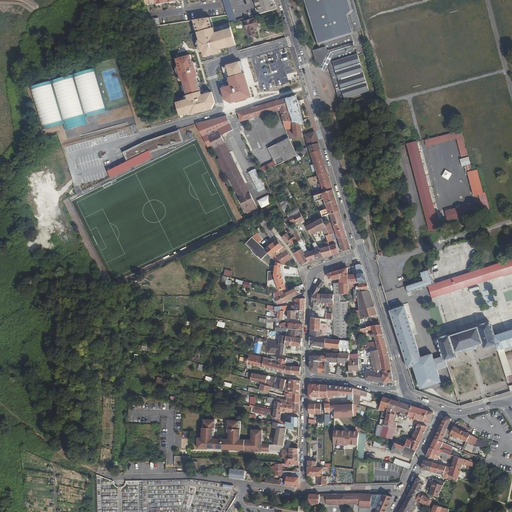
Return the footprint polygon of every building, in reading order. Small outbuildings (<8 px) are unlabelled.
[(227,17),(228,21),(235,19),(229,0),(221,0),(226,15),(227,17)] [(277,9),(274,0),(255,0),(256,0),(257,6),(258,5),(261,14),(276,9),(277,9)] [(355,31),(362,29),(363,29),(354,0),(305,0),(320,48),(313,50),(317,64),(320,63),(321,64),(320,66),(322,66),(324,68),(327,69),(328,70),(329,68),(340,100),(371,90),(360,53),(357,54),(355,48),(357,48),(355,42),(356,41),(354,34),(353,34),(353,32),(355,32),(355,31)] [(257,25),(254,17),(243,20),(249,36),(255,34),(252,27),(257,25)] [(220,50),(237,45),(231,28),(216,33),(214,27),(212,28),(209,18),(193,20),(198,40),(197,41),(201,52),(202,52),(204,58),(220,53),(221,51),(220,50)] [(191,115),(211,110),(215,103),(212,92),(202,95),(197,77),(198,76),(194,61),(192,61),(190,55),(176,59),(178,66),(177,66),(181,82),(182,81),(188,100),(176,103),(180,116),(190,113),(191,115)] [(243,73),(240,61),(226,65),(230,77),(227,77),(230,86),(221,88),(224,100),(231,104),(252,98),(245,72),(243,73)] [(65,130),(67,130),(65,123),(84,119),(85,125),(87,125),(85,118),(102,114),(107,112),(106,108),(96,69),(30,86),(42,130),(64,124),(65,130)] [(295,96),(286,98),(293,123),(293,129),(295,137),(302,136),(301,124),(303,124),(295,96)] [(293,123),(286,98),(237,112),(237,113),(240,122),(280,111),(285,129),(293,129),(293,123)] [(227,116),(196,124),(208,147),(212,145),(213,148),(226,142),(222,135),(233,130),(227,116)] [(84,119),(65,123),(67,130),(85,125),(84,119)] [(146,141),(123,152),(128,161),(150,152),(184,142),(180,130),(146,141)] [(305,135),(308,146),(320,143),(316,131),(305,135)] [(464,132),(426,140),(427,146),(458,140),(463,158),(470,156),(464,132)] [(253,137),(247,140),(255,154),(260,151),(253,137)] [(268,148),(274,161),(276,165),(298,155),(296,150),(289,138),(268,148)] [(409,143),(430,225),(438,223),(418,141),(409,143)] [(249,192),(226,142),(213,148),(236,198),(249,192)] [(327,173),(321,150),(320,143),(308,146),(318,176),(327,173)] [(153,157),(150,152),(128,161),(109,171),(111,178),(153,157)] [(470,158),(462,160),(463,167),(466,167),(472,165),(470,158)] [(276,165),(274,161),(260,168),(262,173),(276,165)] [(466,167),(468,174),(469,173),(474,172),(472,165),(466,167)] [(257,169),(249,172),(259,192),(266,189),(257,169)] [(451,174),(445,170),(441,177),(447,181),(451,174)] [(474,172),(469,173),(475,196),(480,195),(484,194),(478,171),(474,172)] [(331,184),(327,173),(318,176),(315,177),(316,180),(319,179),(322,189),(318,191),(318,192),(313,194),(314,196),(314,197),(317,206),(320,205),(319,204),(318,201),(324,199),(326,204),(328,209),(332,213),(339,211),(336,201),(333,190),(331,184)] [(38,187),(31,189),(33,197),(41,194),(38,187)] [(249,192),(236,198),(247,220),(261,213),(249,192)] [(484,194),(480,195),(482,203),(485,211),(491,210),(487,193),(484,194)] [(258,200),(262,208),(273,203),(269,195),(258,200)] [(482,203),(447,211),(449,220),(485,211),(482,203)] [(300,208),(289,214),(291,217),(302,211),(300,208)] [(305,220),(306,219),(302,211),(291,217),(290,217),(293,222),(297,220),(299,223),(303,221),(303,222),(305,221),(305,220)] [(342,223),(339,211),(332,213),(334,226),(342,223)] [(287,218),(285,219),(279,222),(283,228),(288,224),(287,222),(289,221),(287,217),(287,218)] [(327,235),(328,235),(330,240),(330,241),(335,239),(333,233),(331,234),(327,227),(326,223),(324,218),(315,222),(314,221),(313,221),(312,220),(307,222),(309,225),(308,226),(313,234),(322,229),(323,231),(326,229),(327,232),(326,233),(327,235)] [(263,220),(259,223),(265,233),(270,238),(273,235),(270,231),(269,230),(265,223),(263,220)] [(335,232),(331,221),(326,223),(327,227),(331,234),(333,233),(335,232)] [(346,236),(342,223),(334,226),(336,232),(338,239),(346,236)] [(291,226),(290,224),(288,225),(289,227),(291,230),(294,234),(295,233),(294,232),(294,231),(294,230),(294,229),(298,228),(298,225),(291,226)] [(258,227),(255,230),(263,239),(266,236),(258,227)] [(251,237),(245,244),(251,250),(250,251),(256,257),(257,256),(260,260),(266,254),(262,249),(257,243),(261,240),(256,233),(251,237)] [(296,236),(292,237),(292,236),(290,238),(286,233),(282,236),(281,237),(288,246),(289,246),(292,243),(296,240),(296,236)] [(309,250),(300,233),(296,236),(296,240),(301,249),(304,254),(308,263),(318,258),(315,250),(312,251),(311,249),(309,250)] [(314,242),(318,249),(322,257),(326,256),(333,254),(341,251),(338,243),(332,245),(330,241),(330,240),(329,241),(326,242),(327,243),(325,244),(326,247),(321,248),(314,236),(312,237),(315,242),(314,242)] [(350,250),(346,236),(338,239),(342,252),(350,250)] [(292,258),(278,238),(275,241),(274,242),(269,245),(265,248),(270,257),(274,262),(273,272),(267,272),(265,288),(272,293),(273,298),(277,305),(283,303),(286,301),(302,293),(298,286),(289,290),(288,288),(286,289),(281,273),(282,263),(284,264),(288,261),(292,258)] [(294,254),(301,267),(308,263),(304,254),(301,249),(294,254)] [(511,259),(463,275),(467,287),(511,273),(511,259)] [(356,274),(358,282),(366,282),(361,265),(358,264),(346,268),(349,274),(351,274),(356,274)] [(349,274),(346,268),(341,269),(341,278),(341,283),(350,283),(349,274)] [(429,268),(420,271),(422,279),(405,285),(407,292),(408,291),(429,284),(429,285),(434,284),(429,268)] [(341,278),(341,269),(330,273),(331,278),(333,277),(334,279),(341,278)] [(434,284),(429,285),(433,298),(467,287),(463,275),(434,284)] [(317,302),(319,293),(321,288),(324,284),(323,283),(324,281),(322,281),(312,297),(312,308),(320,309),(320,307),(320,305),(317,305),(317,302)] [(369,291),(366,282),(358,282),(358,286),(358,289),(358,292),(369,291)] [(341,283),(335,283),(336,294),(337,294),(337,302),(341,302),(343,303),(343,299),(342,300),(342,293),(341,283)] [(350,293),(348,283),(350,283),(341,283),(342,293),(350,293)] [(407,292),(429,285),(429,284),(408,291),(407,292)] [(369,291),(358,292),(355,292),(356,299),(356,303),(356,311),(359,319),(359,324),(359,329),(366,328),(366,327),(365,317),(371,315),(372,317),(376,316),(369,291)] [(350,302),(350,299),(350,293),(342,293),(342,300),(343,299),(343,303),(344,306),(351,305),(350,302)] [(341,302),(337,302),(337,294),(336,294),(335,294),(330,294),(329,302),(330,302),(332,302),(332,305),(332,306),(334,306),(334,304),(335,303),(337,303),(337,304),(341,304),(341,302)] [(511,329),(496,335),(493,326),(492,326),(491,322),(478,326),(465,331),(452,335),(451,334),(439,339),(440,342),(439,343),(441,351),(422,357),(402,296),(397,298),(400,308),(391,311),(405,356),(402,357),(405,366),(408,365),(409,367),(406,368),(411,386),(412,388),(416,387),(411,367),(414,366),(421,388),(441,382),(441,381),(438,369),(448,366),(446,361),(458,357),(457,353),(464,350),(465,352),(477,348),(476,347),(484,344),(485,349),(497,345),(498,350),(505,348),(511,345),(511,329)] [(351,305),(344,306),(343,303),(341,302),(341,304),(337,304),(337,303),(335,303),(334,304),(334,306),(334,313),(334,317),(334,319),(334,327),(333,339),(350,342),(351,338),(351,316),(351,310),(351,305)] [(303,319),(304,310),(290,310),(287,310),(287,318),(303,319)] [(277,314),(277,318),(283,319),(283,317),(283,316),(284,315),(286,315),(286,311),(285,311),(281,311),(275,311),(275,314),(277,314)] [(312,318),(310,337),(311,337),(311,346),(316,346),(320,347),(320,349),(322,350),(322,347),(326,347),(339,349),(340,354),(326,354),(326,362),(330,362),(338,363),(349,363),(349,362),(350,357),(350,354),(350,342),(333,339),(326,339),(324,338),(325,323),(321,323),(321,319),(312,318)] [(302,338),(302,330),(303,324),(283,322),(283,328),(280,328),(274,327),(274,329),(276,329),(277,329),(287,330),(288,328),(293,329),(292,332),(291,332),(291,336),(292,337),(297,337),(302,338)] [(374,335),(382,334),(379,325),(373,326),(366,327),(366,328),(359,329),(358,330),(358,337),(374,335)] [(388,354),(382,334),(374,335),(375,341),(377,348),(378,349),(379,356),(388,354)] [(266,353),(282,354),(284,344),(286,336),(280,335),(279,346),(273,346),(266,345),(266,353)] [(266,339),(259,337),(256,336),(253,352),(255,353),(259,354),(261,344),(266,345),(266,339)] [(511,372),(505,348),(498,350),(507,377),(511,374),(511,372)] [(365,371),(365,379),(383,382),(379,356),(378,349),(374,350),(370,351),(374,372),(365,371)] [(359,370),(358,354),(350,357),(349,362),(349,363),(350,362),(348,373),(353,373),(353,370),(359,370)] [(392,381),(388,354),(379,356),(383,382),(392,381)] [(274,362),(274,358),(272,358),(260,355),(260,358),(250,356),(248,363),(287,372),(291,373),(292,366),(287,364),(280,363),(274,362)] [(311,372),(324,373),(329,374),(329,367),(325,367),(325,365),(319,365),(319,362),(322,362),(322,357),(316,357),(316,355),(310,355),(310,370),(311,372)] [(300,375),(301,366),(292,366),(291,373),(300,375)] [(438,369),(441,381),(451,378),(448,366),(438,369)] [(253,373),(252,380),(263,383),(272,386),(275,387),(276,384),(275,384),(272,384),(273,381),(271,381),(268,381),(269,375),(253,373)] [(284,387),(287,379),(280,377),(278,377),(277,384),(276,384),(275,387),(276,387),(284,390),(284,387)] [(300,394),(300,380),(290,379),(289,388),(284,387),(284,390),(286,390),(285,393),(288,393),(286,400),(277,398),(277,396),(268,395),(267,401),(275,403),(274,408),(274,409),(283,410),(281,403),(284,404),(292,405),(292,403),(299,403),(300,394)] [(263,383),(261,389),(271,391),(272,386),(263,383)] [(321,396),(322,384),(318,384),(312,383),(311,385),(311,399),(313,399),(313,396),(321,396)] [(330,397),(329,385),(322,384),(321,396),(330,397)] [(341,395),(341,386),(338,386),(329,385),(330,397),(333,397),(333,395),(336,395),(341,395)] [(352,400),(352,402),(355,402),(354,388),(352,388),(341,386),(341,395),(346,395),(350,396),(350,400),(352,400)] [(363,390),(354,388),(355,402),(355,403),(357,403),(357,404),(363,406),(364,402),(359,401),(360,399),(361,392),(363,392),(363,390)] [(385,397),(380,410),(388,412),(393,399),(385,397)] [(394,412),(398,401),(394,400),(393,399),(388,412),(388,413),(389,413),(393,414),(394,412)] [(400,411),(403,402),(398,401),(394,412),(397,413),(398,412),(399,412),(401,413),(402,411),(400,411)] [(409,416),(414,406),(412,405),(403,402),(400,411),(402,411),(401,413),(404,414),(407,415),(409,416)] [(292,412),(292,405),(284,404),(281,403),(283,410),(286,412),(292,412)] [(353,403),(331,404),(331,406),(332,411),(335,410),(335,418),(354,416),(353,403)] [(317,404),(310,404),(310,413),(320,413),(323,413),(323,408),(317,408),(317,404)] [(254,412),(274,416),(275,410),(256,406),(254,412)] [(425,420),(429,410),(414,406),(409,416),(416,418),(425,420)] [(282,418),(282,416),(283,410),(274,409),(275,410),(274,416),(282,418)] [(430,422),(433,413),(433,411),(429,410),(425,420),(426,421),(430,422)] [(397,413),(394,412),(393,414),(389,413),(388,413),(388,416),(386,425),(391,426),(397,428),(398,422),(397,422),(398,416),(399,415),(397,414),(397,413)] [(282,421),(282,418),(274,416),(274,419),(273,421),(275,422),(274,427),(278,427),(277,431),(275,444),(285,445),(287,429),(284,428),(285,422),(282,421)] [(297,427),(298,417),(291,416),(291,422),(285,422),(284,428),(287,429),(294,429),(294,427),(297,427)] [(453,418),(448,416),(445,418),(436,437),(432,447),(428,456),(439,460),(441,455),(440,455),(440,454),(441,454),(450,458),(451,457),(455,459),(453,467),(451,466),(451,467),(449,474),(459,477),(465,461),(468,463),(474,466),(475,462),(466,459),(456,456),(452,454),(453,451),(452,451),(442,447),(443,444),(441,443),(442,440),(443,441),(448,443),(454,446),(460,449),(461,446),(461,445),(460,444),(445,438),(451,423),(453,418)] [(205,419),(204,426),(214,427),(216,427),(216,419),(205,419)] [(228,428),(231,428),(240,428),(240,420),(228,419),(228,428)] [(422,441),(429,426),(420,424),(419,425),(418,424),(417,427),(418,427),(413,438),(422,442),(422,441)] [(394,439),(397,428),(391,426),(391,428),(380,425),(378,435),(394,439)] [(203,437),(197,437),(197,449),(268,451),(268,450),(268,445),(268,444),(262,444),(263,430),(252,429),(252,439),(242,438),(242,428),(240,428),(231,428),(230,438),(213,438),(214,427),(204,426),(204,427),(203,437)] [(460,437),(469,441),(472,442),(476,436),(472,434),(456,426),(452,432),(455,434),(454,435),(459,438),(460,437)] [(359,430),(360,432),(361,432),(360,433),(366,435),(365,433),(364,427),(360,427),(356,427),(357,430),(359,430)] [(357,430),(334,429),(334,444),(358,444),(359,430),(357,430)] [(360,432),(359,430),(358,444),(357,459),(363,459),(366,435),(360,433),(361,432),(360,432)] [(418,450),(422,442),(413,438),(410,437),(406,445),(409,446),(418,450)] [(442,447),(452,451),(454,446),(448,443),(443,441),(442,440),(441,443),(443,444),(442,447)] [(481,446),(488,449),(490,443),(483,440),(481,446)] [(398,442),(397,442),(395,446),(394,451),(414,459),(418,450),(409,446),(406,445),(398,442)] [(465,449),(473,452),(475,447),(468,443),(465,449)] [(284,449),(285,445),(275,444),(275,445),(268,445),(268,450),(273,450),(283,452),(284,449)] [(282,458),(286,458),(286,464),(290,464),(298,465),(298,459),(290,458),(290,453),(290,450),(284,449),(283,452),(282,458)] [(395,463),(410,468),(412,463),(403,461),(404,460),(396,458),(395,463)] [(325,468),(318,467),(318,459),(316,459),(316,461),(310,461),(310,466),(309,475),(311,475),(316,475),(319,476),(319,485),(328,485),(329,477),(324,476),(325,471),(329,471),(329,467),(326,467),(325,467),(325,468)] [(432,470),(434,462),(426,460),(423,468),(432,470)] [(439,472),(441,464),(434,462),(432,470),(439,472)] [(445,474),(447,466),(441,464),(439,472),(445,474)] [(245,470),(230,469),(230,477),(244,480),(245,470)] [(299,477),(299,472),(296,472),(292,471),(292,477),(287,476),(285,476),(284,480),(279,479),(279,481),(274,480),(273,483),(284,485),(299,487),(299,478),(299,477)] [(422,491),(425,484),(424,483),(421,483),(422,480),(419,478),(418,479),(415,486),(414,488),(422,491)] [(441,491),(446,481),(437,478),(431,494),(434,495),(437,496),(439,496),(441,491)] [(421,493),(422,491),(414,488),(410,496),(418,500),(418,499),(421,493)] [(366,493),(362,493),(359,507),(364,507),(371,507),(373,494),(366,493)] [(427,495),(423,493),(421,493),(418,499),(423,502),(427,495)] [(322,503),(321,502),(322,494),(311,494),(311,503),(322,503)] [(329,503),(339,497),(339,494),(322,494),(321,502),(325,508),(327,505),(328,504),(329,503)] [(356,503),(358,494),(339,494),(339,497),(329,503),(356,503)] [(383,495),(373,494),(371,507),(378,507),(383,495)] [(385,511),(393,496),(390,496),(383,495),(378,507),(375,511),(385,511)] [(432,499),(427,495),(423,502),(429,506),(432,499)] [(413,509),(418,500),(410,496),(409,497),(404,505),(412,509),(413,509)]
